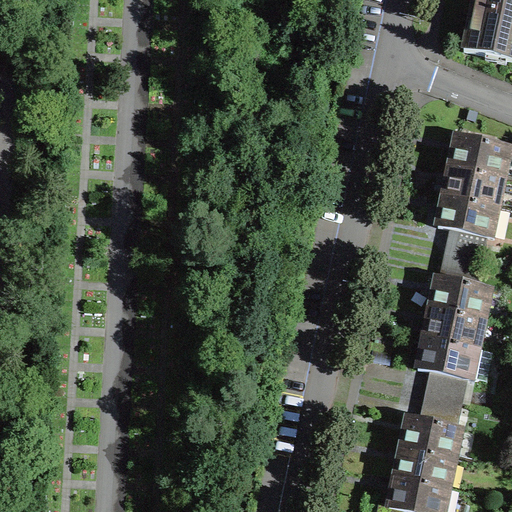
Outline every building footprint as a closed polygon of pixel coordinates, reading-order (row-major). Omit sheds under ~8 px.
[(511,0),(475,0),(465,52),(511,61),(511,0)] [(507,148),(457,138),(451,166),(451,168),(501,179),(507,148)] [(494,208),(501,179),(451,168),(445,195),(444,198),(494,208)] [(449,248),(481,254),(485,238),(488,239),(494,208),(444,198),(438,226),(438,228),(453,231),(449,248)] [(481,254),(449,248),(446,263),(446,264),(478,271),(481,254)] [(431,310),(481,320),(488,290),(474,287),(478,271),(446,264),(442,280),(437,279),(431,307),(431,310)] [(425,336),(425,339),(475,350),(481,320),(431,310),(425,336)] [(469,381),(475,350),(425,339),(418,368),(418,371),(433,374),(430,389),(462,396),(465,380),(469,381)] [(458,413),(462,396),(430,389),(427,404),(426,406),(458,413)] [(423,422),(408,419),(402,446),(402,449),(452,460),(458,429),(455,429),(458,413),(426,406),(423,422)] [(446,489),(452,460),(402,449),(396,476),(395,479),(446,489)] [(440,511),(446,489),(395,479),(389,507),(389,509),(401,511),(440,511)]
